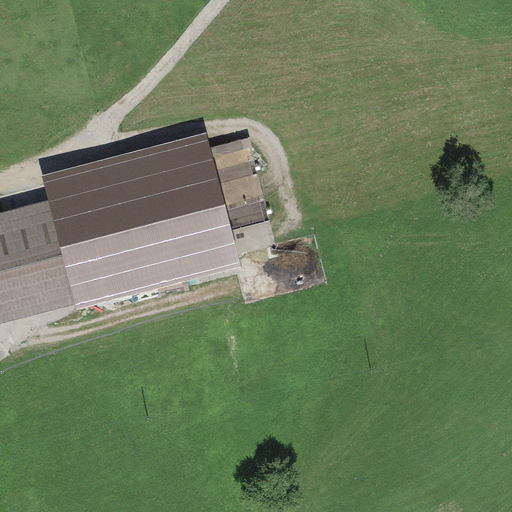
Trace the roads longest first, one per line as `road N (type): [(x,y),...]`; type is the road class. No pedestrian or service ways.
road 1 (track): [(1,340),(40,324),(117,314),(224,285),(270,233),(260,192)]
road 2 (track): [(220,0),(130,100),(70,150),(0,178)]
